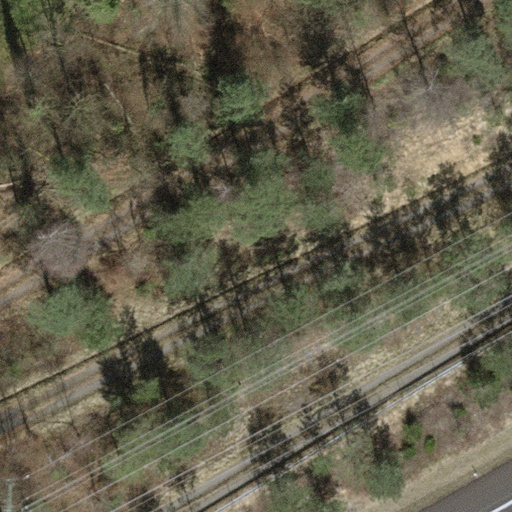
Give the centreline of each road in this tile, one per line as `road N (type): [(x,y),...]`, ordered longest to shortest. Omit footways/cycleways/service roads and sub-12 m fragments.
road 1 (track): [(511,172),(0,426),(0,293),(479,0)]
road 2 (track): [(176,511),(511,307)]
